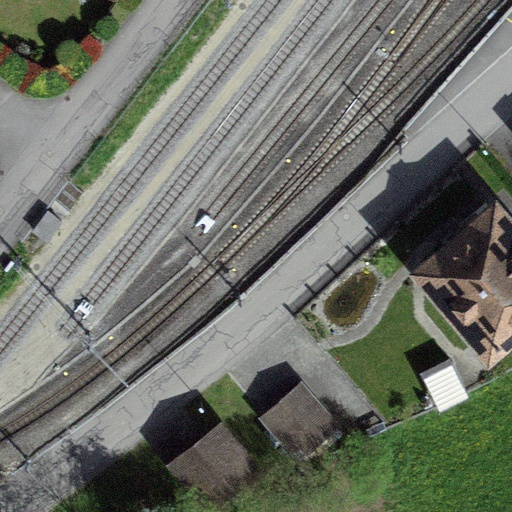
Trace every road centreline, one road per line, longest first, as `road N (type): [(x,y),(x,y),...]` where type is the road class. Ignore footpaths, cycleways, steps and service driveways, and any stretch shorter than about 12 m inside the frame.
road 1 (residential): [(0,507),(269,302),(511,82)]
road 2 (residential): [(41,172),(171,0)]
